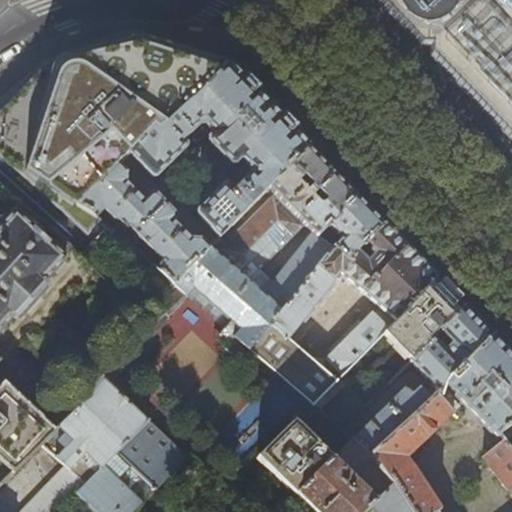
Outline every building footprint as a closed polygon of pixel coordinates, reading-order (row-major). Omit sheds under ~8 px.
[(419,48),(430,48),(479,0),(376,0),(376,3),(419,48)] [(511,14),(498,0),(479,0),(430,48),(430,58),(511,144),(511,14)] [(511,0),(498,0),(511,14),(511,0)] [(157,135),(229,66),(226,64),(189,46),(171,42),(154,40),(134,40),(114,42),(98,44),(81,48),(60,55),(46,61),(31,70),(14,80),(0,91),(0,134),(48,181),(102,126),(128,154),(151,131),(157,135)] [(128,154),(116,166),(125,174),(129,171),(129,163),(128,162),(132,159),(152,179),(153,179),(155,179),(194,141),(208,141),(219,153),(269,107),(256,94),(229,66),(157,135),(151,131),(128,154)] [(268,188),(308,147),(290,129),(269,107),(219,153),(231,165),(231,178),(196,212),(196,213),(196,215),(214,233),(210,237),(203,237),(200,241),(190,239),(173,220),(174,219),(175,218),(175,216),(175,215),(165,205),(164,206),(134,234),(162,263),(155,270),(171,284),(209,247),(268,188)] [(308,147),(268,188),(275,195),(216,254),(209,247),(171,284),(173,285),(184,295),(185,294),(186,294),(192,286),(222,311),(218,316),(224,322),(228,317),(241,328),(233,337),(241,344),(238,348),(245,356),(249,351),(270,325),(332,250),(317,237),(356,197),(349,190),(313,153),(308,147)] [(82,184),(75,191),(83,198),(113,168),(108,163),(93,179),(91,177),(83,185),(82,184)] [(79,203),(75,206),(94,218),(95,219),(102,211),(113,221),(119,223),(125,230),(128,228),(134,234),(164,206),(155,195),(153,195),(151,195),(144,202),(125,182),(125,174),(116,166),(113,168),(83,198),(79,203)] [(361,202),(356,197),(317,237),(332,250),(346,261),(382,224),(361,202)] [(71,199),(46,227),(74,249),(99,222),(95,219),(94,218),(75,206),(79,203),(71,199)] [(0,330),(12,317),(14,319),(45,284),(43,283),(65,259),(13,213),(0,226),(0,330)] [(380,309),(395,322),(436,280),(405,248),(382,224),(346,261),(332,250),(270,325),(287,339),(339,274),(380,309)] [(395,322),(383,335),(411,363),(431,344),(430,342),(464,308),(447,291),(436,280),(395,322)] [(173,285),(163,297),(164,312),(167,314),(184,295),(173,285)] [(411,363),(410,365),(436,392),(492,337),(478,322),(464,308),(430,342),(431,344),(411,363)] [(371,314),(325,360),(308,357),(287,339),(270,325),(249,351),(286,384),(312,406),(383,335),(395,322),(380,309),(373,315),(371,314)] [(55,431),(41,444),(64,465),(85,484),(115,453),(130,467),(154,491),(184,461),(128,405),(131,402),(112,383),(124,371),(121,368),(168,318),(166,315),(167,314),(164,312),(74,404),(78,408),(55,431)] [(454,393),(495,436),(491,439),(496,445),(503,440),(499,434),(511,425),(511,357),(492,337),(436,392),(432,395),(371,455),(392,487),(408,511),(439,511),(406,460),(459,408),(449,398),(454,393)] [(400,375),(395,379),(399,384),(404,379),(400,375)] [(0,486),(41,444),(55,431),(41,418),(42,418),(4,382),(0,386),(0,486)] [(286,384),(281,390),(302,410),(308,404),(286,384)] [(405,390),(354,441),(370,456),(371,455),(432,395),(423,386),(412,397),(405,390)] [(294,423),(257,460),(295,497),(332,460),(294,423)] [(511,425),(499,434),(503,440),(511,434),(511,425)] [(85,484),(73,496),(89,511),(133,511),(138,507),(130,498),(136,493),(122,476),(130,467),(115,453),(85,484)] [(332,460),(295,497),(310,511),(365,511),(375,503),(332,460)] [(56,511),(73,496),(85,484),(64,465),(17,511),(56,511)] [(408,511),(392,487),(375,503),(365,511),(408,511)]
